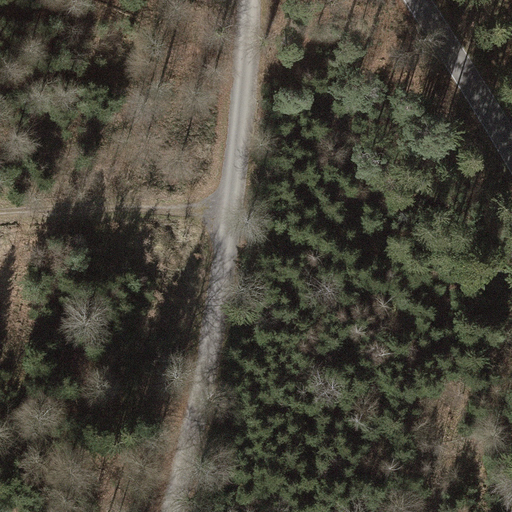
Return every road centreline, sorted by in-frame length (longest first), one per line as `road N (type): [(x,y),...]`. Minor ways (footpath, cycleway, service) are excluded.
road 1 (track): [(246,0),(228,230),(176,511)]
road 2 (track): [(0,214),(192,202),(228,230)]
road 3 (tertiary): [(511,148),(418,0)]
